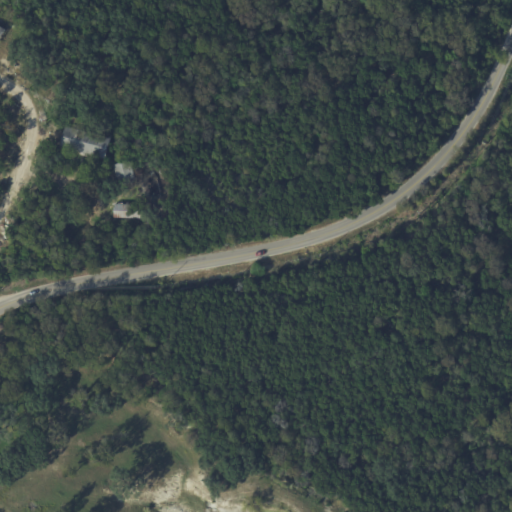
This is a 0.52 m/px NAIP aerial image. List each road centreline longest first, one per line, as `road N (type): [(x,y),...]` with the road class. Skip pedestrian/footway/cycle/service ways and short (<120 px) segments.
road 1 (tertiary): [(0,308),(352,224),(406,194),(444,159),(511,44)]
road 2 (residential): [(0,217),(32,140),(32,114),(0,81)]
